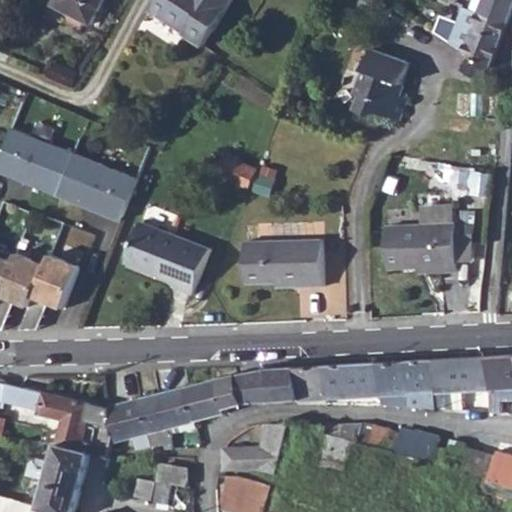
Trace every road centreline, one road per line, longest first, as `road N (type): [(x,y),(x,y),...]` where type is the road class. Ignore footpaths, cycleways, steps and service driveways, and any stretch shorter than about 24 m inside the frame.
road 1 (secondary): [(511,335),(0,351)]
road 2 (residential): [(210,511),(211,449),(250,418),(348,413),(511,433)]
